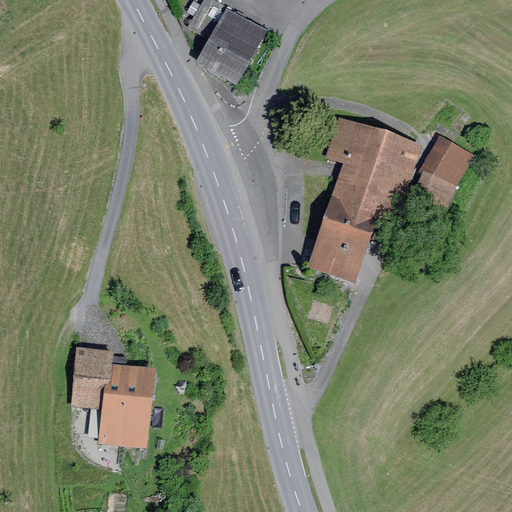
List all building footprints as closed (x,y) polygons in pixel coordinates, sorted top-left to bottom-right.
[(223,10),(204,1),(190,30),(209,39),(223,10)] [(239,89),(267,35),(226,13),(197,66),(239,89)] [(421,149),(337,119),(320,164),(339,171),(302,272),(356,292),(391,196),(402,200),(421,149)] [(475,160),(442,141),(421,176),(454,196),(475,160)] [(113,355),(75,352),(70,409),(103,411),(100,447),(148,451),(154,371),(112,367),(113,355)]
